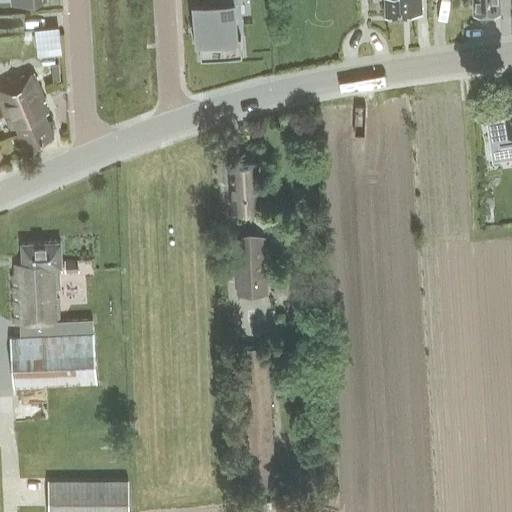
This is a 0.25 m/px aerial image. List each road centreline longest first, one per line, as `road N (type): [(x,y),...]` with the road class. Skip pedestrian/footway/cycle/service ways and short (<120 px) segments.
road 1 (tertiary): [(172,128),(310,87),(511,55)]
road 2 (residential): [(87,162),(78,0)]
road 3 (residential): [(172,128),(163,0)]
